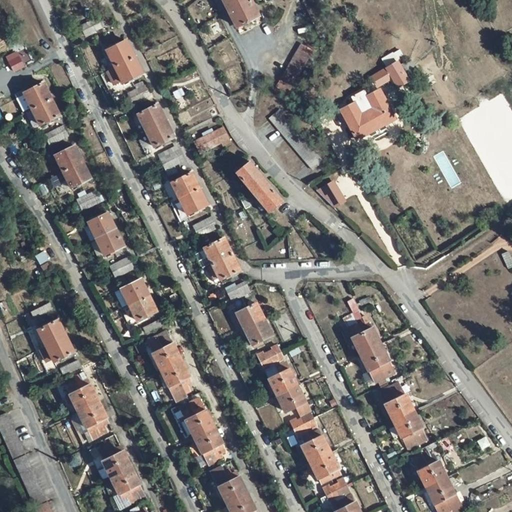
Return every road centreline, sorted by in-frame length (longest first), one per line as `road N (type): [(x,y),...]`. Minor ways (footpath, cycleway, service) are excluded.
road 1 (residential): [(293,511),(40,0)]
road 2 (residential): [(0,155),(121,365),(194,511)]
road 3 (residential): [(109,0),(245,268),(290,275)]
road 4 (residential): [(160,0),(242,132),(375,268)]
road 5 (residential): [(290,275),(300,316),(400,511)]
road 6 (residential): [(375,268),(511,446)]
road 7 (residential): [(184,344),(267,511)]
road 8 (residential): [(73,511),(0,351)]
road 9 (residential): [(93,370),(161,511)]
road 10 (track): [(399,299),(511,219)]
